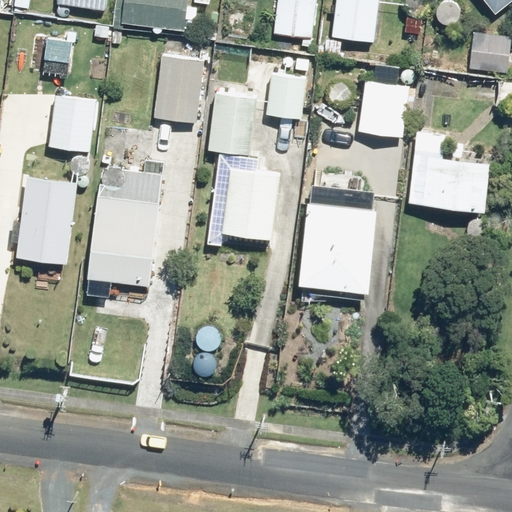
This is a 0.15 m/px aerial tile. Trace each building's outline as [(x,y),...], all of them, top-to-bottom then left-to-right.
[(59,0),(59,3),(106,9),(106,0),(59,0)] [(189,0),(116,0),(114,29),(124,30),(124,22),(185,30),(187,18),(196,19),(198,8),(188,7),(189,0)] [(313,39),(316,0),(277,0),(274,35),(313,39)] [(339,0),(335,36),(375,41),(380,0),(339,0)] [(511,0),(487,0),(498,13),(511,0)] [(422,33),(423,20),(407,19),(407,33),(422,33)] [(50,38),(45,74),(70,77),(74,42),(76,42),(78,33),(70,32),(69,41),(50,38)] [(471,68),(509,72),(511,41),(511,36),(475,32),(471,68)] [(326,53),(341,54),(342,41),(327,40),(326,53)] [(181,53),(194,55),(194,49),(181,47),(181,53)] [(197,123),(205,60),(162,54),(154,117),(197,123)] [(104,83),(106,58),(91,56),(89,82),(104,83)] [(268,96),(270,64),(249,63),(249,66),(227,65),(226,86),(248,87),(247,95),(268,96)] [(302,118),(306,78),(273,74),(269,115),(302,118)] [(367,81),(361,131),(406,136),(412,85),(367,81)] [(273,238),(280,175),(259,172),(260,158),(251,156),(257,99),(215,93),(208,150),(221,151),(214,208),(227,210),(225,233),(273,238)] [(57,96),(51,146),(93,151),(99,101),(57,96)] [(411,203),(486,211),(492,164),(443,159),(446,134),(419,132),(411,203)] [(151,287),(165,160),(146,158),(144,172),(104,167),(92,280),(151,287)] [(323,188),(338,188),(338,172),(323,172),(323,188)] [(69,264),(78,182),(28,176),(18,266),(30,267),(31,259),(69,264)] [(81,209),(92,210),(92,196),(82,195),(81,209)] [(371,292),(378,211),(308,205),(301,286),(371,292)]
